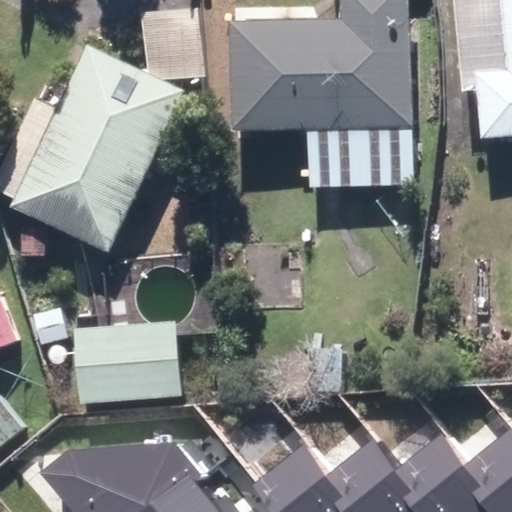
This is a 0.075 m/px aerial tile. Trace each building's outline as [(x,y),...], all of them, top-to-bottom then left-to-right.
[(315,121),(316,178),(421,176),(416,0),(355,0),(356,10),(240,13),(241,122),(315,121)] [(488,75),(491,124),(511,122),(511,0),(468,0),(473,76),(488,75)] [(19,200),(114,246),(191,86),(96,40),(52,131),(30,120),(0,181),(0,183),(23,194),(19,200)] [(26,221),(26,250),(50,251),(49,221),(26,221)] [(0,350),(26,341),(5,287),(0,289),(0,350)] [(40,310),(46,341),(75,334),(67,303),(40,310)] [(82,328),(87,401),(190,395),(187,323),(82,328)] [(310,347),(312,380),(337,379),(335,347),(310,347)] [(0,448),(26,427),(0,394),(0,448)] [(482,488),(473,495),(486,511),(511,511),(511,434),(509,431),(465,467),(482,488)] [(412,492),(403,499),(413,511),(486,511),(473,495),(482,488),(465,467),(439,435),(395,471),(412,492)] [(40,474),(71,511),(161,511),(202,479),(202,478),(172,441),(70,450),(40,474)] [(342,497),(334,503),(341,511),(413,511),(403,499),(412,492),(395,471),(370,441),(325,477),(342,497)] [(302,448),(256,486),(277,511),(341,511),(334,503),(342,497),(325,477),(302,448)] [(228,511),(202,479),(161,511),(228,511)]
